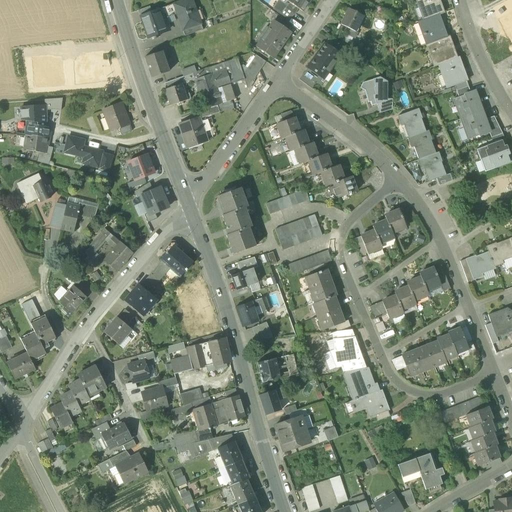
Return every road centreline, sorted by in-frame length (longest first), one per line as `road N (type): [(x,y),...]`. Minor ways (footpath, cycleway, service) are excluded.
road 1 (residential): [(494,373),(452,392),(416,394),(394,380),(380,355),(339,248),(347,221),(400,183)]
road 2 (tertiary): [(187,209),(236,332),(284,511)]
road 3 (tertiary): [(117,0),(187,209)]
road 4 (residential): [(400,183),(444,249),(494,373)]
road 5 (residential): [(277,78),(400,183)]
road 6 (residential): [(187,209),(277,78)]
road 7 (residential): [(187,209),(84,330)]
road 8 (unclassified): [(84,330),(145,439)]
road 9 (residential): [(511,108),(457,0)]
